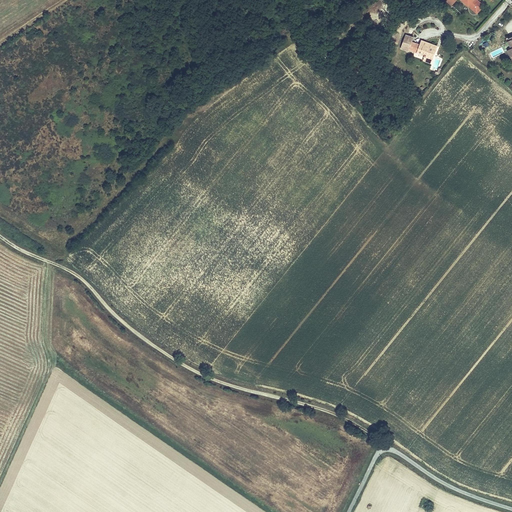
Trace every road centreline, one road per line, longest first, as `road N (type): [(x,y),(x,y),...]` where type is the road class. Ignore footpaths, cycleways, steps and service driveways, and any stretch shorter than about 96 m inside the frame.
road 1 (track): [(380,450),(371,433),(318,406),(194,370),(125,325),(64,266),(0,235)]
road 2 (track): [(49,261),(49,366),(0,475)]
road 3 (unclassified): [(511,507),(457,488),(391,449),(373,455),(346,511)]
